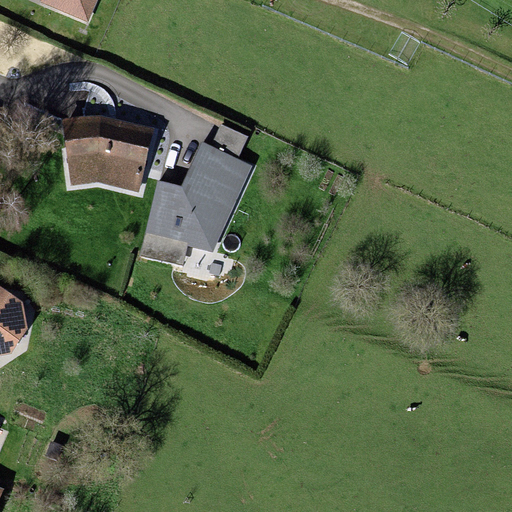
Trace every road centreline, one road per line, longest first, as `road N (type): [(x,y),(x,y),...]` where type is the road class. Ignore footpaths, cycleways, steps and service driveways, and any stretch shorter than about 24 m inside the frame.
road 1 (track): [(511,79),(322,0)]
road 2 (unknown): [(0,85),(162,102)]
